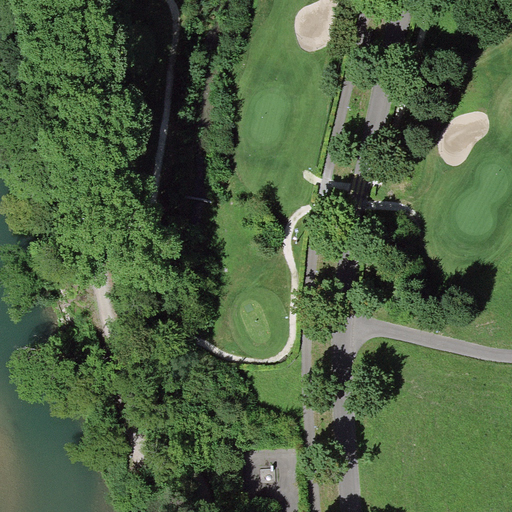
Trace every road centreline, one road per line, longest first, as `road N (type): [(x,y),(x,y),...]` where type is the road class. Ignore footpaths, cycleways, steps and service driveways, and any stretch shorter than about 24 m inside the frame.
road 1 (track): [(208,511),(201,482),(186,466),(148,452),(141,432),(98,257),(52,0)]
road 2 (residential): [(347,511),(340,324),(352,203),(399,0)]
